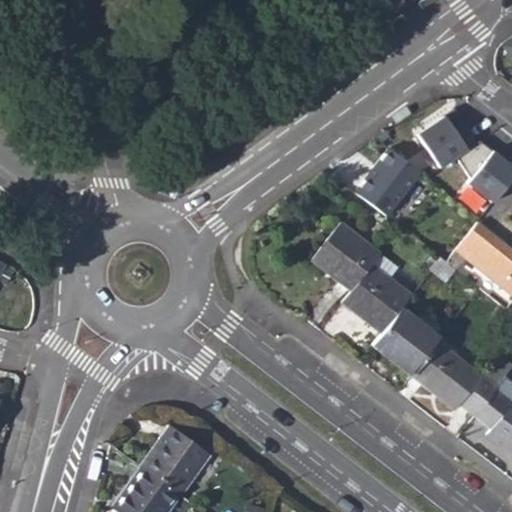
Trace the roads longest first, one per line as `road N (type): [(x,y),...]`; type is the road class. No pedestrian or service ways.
road 1 (residential): [(461,511),(187,291)]
road 2 (tertiary): [(175,237),(434,49)]
road 3 (residential): [(157,323),(405,511)]
road 4 (residential): [(51,0),(123,223)]
road 5 (tertiary): [(58,369),(27,511)]
road 6 (tertiary): [(38,511),(91,390)]
road 7 (residential): [(99,238),(0,167)]
